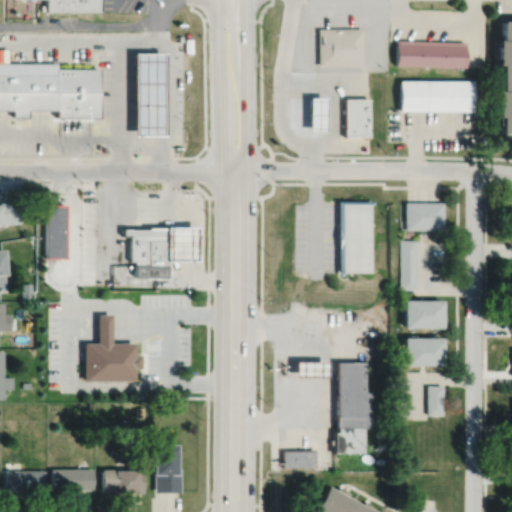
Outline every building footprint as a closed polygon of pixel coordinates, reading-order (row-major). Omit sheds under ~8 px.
[(44,0),(44,10),(99,10),(99,0),(44,0)] [(511,18),(494,18),(494,37),(490,37),(490,62),(494,62),(494,89),(490,89),(490,114),(494,114),(494,132),(509,132),(509,136),(511,136),(511,18)] [(314,27),(315,64),(360,64),(360,27),(314,27)] [(393,38),(392,64),(461,66),(462,40),(393,38)] [(130,51),(130,133),(161,133),(162,51),(130,51)] [(0,61),(0,108),(10,109),(10,116),(25,116),(25,108),(54,108),(53,116),(96,116),(97,67),(55,67),(55,61),(0,61)] [(396,79),(396,109),(470,109),(470,79),(396,79)] [(304,96),(304,129),(312,130),(321,130),(321,96),(312,96),(304,96)] [(341,97),(341,135),(367,135),(367,97),(341,97)] [(0,222),(19,221),(17,200),(0,201),(0,222)] [(335,200),(335,202),(335,270),(335,271),(367,271),(367,200),(335,200)] [(403,201),(403,229),(422,229),(441,229),(441,201),(403,201)] [(43,203),(43,257),(51,257),(62,257),(63,203),(51,203),(43,203)] [(119,226),(119,235),(127,235),(127,260),(131,260),(131,264),(131,276),(165,276),(165,260),(165,226),(119,226)] [(165,226),(194,226),(194,260),(165,260),(165,226)] [(399,239),(415,239),(415,288),(398,288),(399,239)] [(19,282),(19,293),(29,292),(29,282),(19,282)] [(402,300),(402,327),(441,328),(441,300),(421,300),(402,300)] [(94,313),(94,330),(94,342),(81,342),(81,380),(132,380),(132,368),(138,368),(138,355),(132,355),(132,342),(108,342),(108,330),(108,313),(94,313)] [(402,337),(402,365),(441,365),(441,337),(402,337)] [(0,350),(0,388),(9,388),(9,376),(1,376),(1,350),(0,350)] [(292,361),(292,377),(316,377),(323,377),(323,362),(316,362),(292,361)] [(333,361),(333,427),(359,427),(367,427),(367,390),(361,390),(361,361),(333,361)] [(425,385),(424,414),(441,414),(441,385),(425,385)] [(333,427),(333,432),(330,432),(330,453),(358,453),(359,427),(333,427)] [(152,445),(152,492),(178,492),(178,468),(175,468),(175,445),(152,445)] [(280,449),(280,467),(313,467),(313,449),(280,449)] [(48,469),(48,489),(58,489),(58,492),(78,492),(78,489),(90,489),(90,469),(48,469)] [(99,469),(99,491),(111,491),(111,493),(135,493),(135,492),(142,492),(142,470),(113,470),(113,469),(99,469)] [(2,470),(2,490),(10,490),(10,491),(42,491),(42,470),(2,470)] [(326,482),(314,505),(311,503),(306,511),(383,511),(369,505),(371,502),(367,500),(364,499),(362,501),(347,493),(348,490),(345,488),(340,485),(337,484),(336,487),(326,482)]
